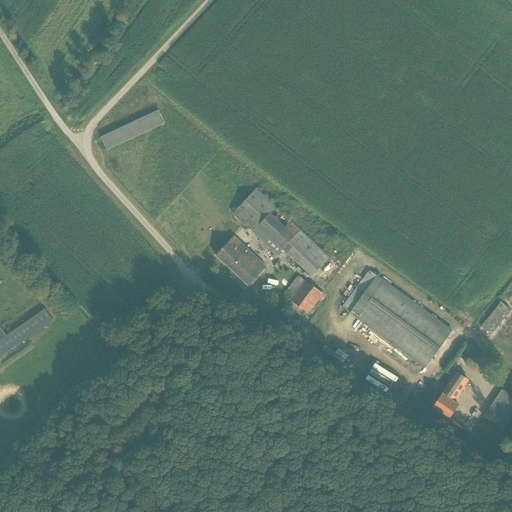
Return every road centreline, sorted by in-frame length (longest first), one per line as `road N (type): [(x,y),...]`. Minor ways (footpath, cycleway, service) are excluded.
road 1 (unclassified): [(511,483),(197,289)]
road 2 (unclassified): [(0,475),(44,418),(197,289)]
road 3 (unclassified): [(209,0),(74,142)]
road 4 (unclassified): [(197,289),(74,142)]
road 5 (unclassified): [(74,142),(0,32)]
